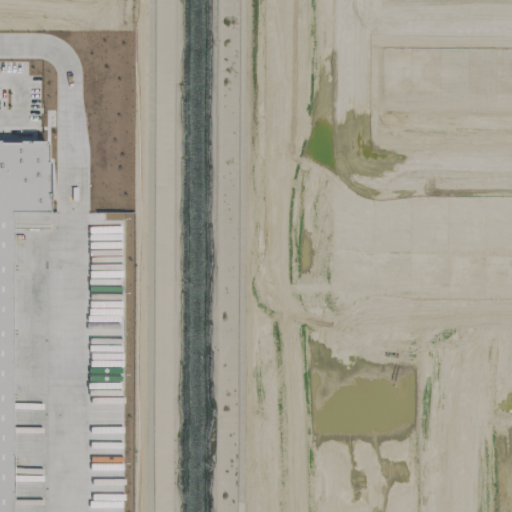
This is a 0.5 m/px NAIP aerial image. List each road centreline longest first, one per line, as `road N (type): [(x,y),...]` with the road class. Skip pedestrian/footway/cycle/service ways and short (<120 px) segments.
road 1 (residential): [(504,511),(505,322)]
road 2 (residential): [(356,511),(363,324)]
road 3 (residential): [(359,144),(364,166),(379,175),(511,174)]
road 4 (residential): [(511,30),(357,32)]
road 5 (residential): [(363,324),(375,317),(511,322)]
road 6 (residential): [(357,0),(359,144)]
